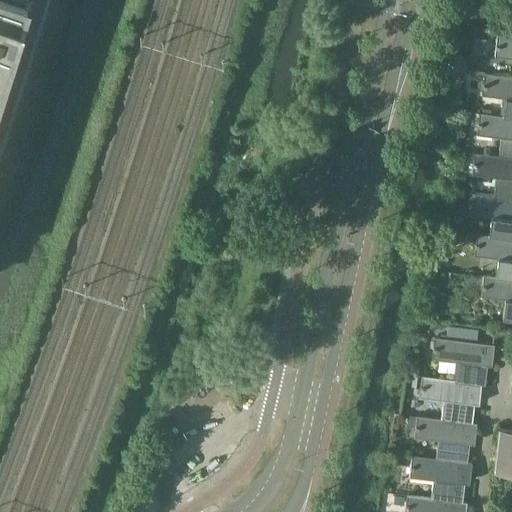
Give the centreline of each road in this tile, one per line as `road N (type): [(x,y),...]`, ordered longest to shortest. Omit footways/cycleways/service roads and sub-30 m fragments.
road 1 (tertiary): [(389,0),(296,447),(254,511)]
road 2 (tertiary): [(296,511),(318,460),(414,0)]
